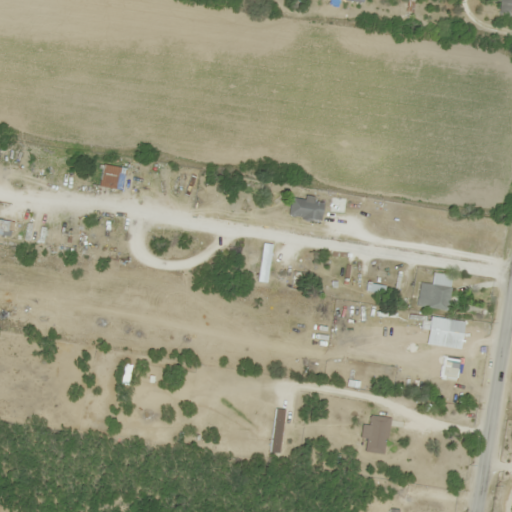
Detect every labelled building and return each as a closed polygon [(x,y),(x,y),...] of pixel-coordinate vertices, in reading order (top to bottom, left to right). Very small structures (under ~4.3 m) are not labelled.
[(511,0),(499,0),(498,15),(511,16),(511,0)] [(99,187),(123,191),(127,168),(103,164),(99,187)] [(67,183),(67,168),(51,167),(50,182),(67,183)] [(322,222),(325,202),(292,196),(289,216),(322,222)] [(232,211),(240,211),(239,198),(232,198),(232,211)] [(451,287),(420,282),(416,307),(447,311),(451,287)] [(284,409),(275,408),(269,452),(279,453),(284,409)] [(365,451),(385,454),(390,417),(370,415),(365,451)]
